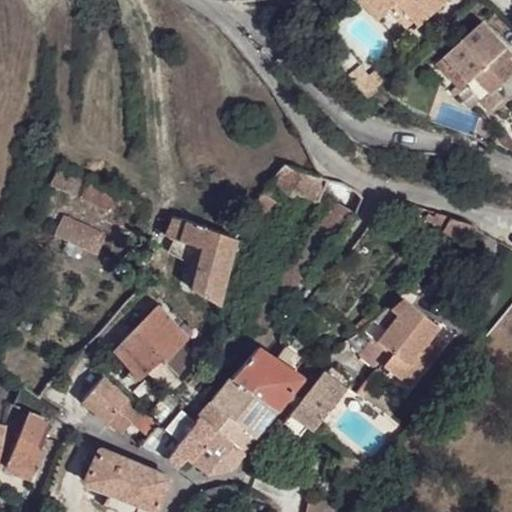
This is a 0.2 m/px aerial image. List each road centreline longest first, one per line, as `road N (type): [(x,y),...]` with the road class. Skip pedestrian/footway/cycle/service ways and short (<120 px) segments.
road 1 (unclassified): [(189,0),(260,63),(321,161),(511,240)]
road 2 (unclassified): [(172,511),(178,478),(66,420)]
